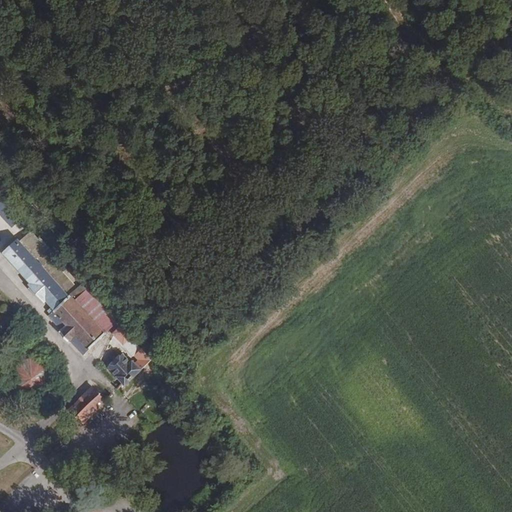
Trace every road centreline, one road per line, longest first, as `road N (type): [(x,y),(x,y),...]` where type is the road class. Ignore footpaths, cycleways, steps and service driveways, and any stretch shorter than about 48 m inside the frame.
road 1 (track): [(511,22),(166,364)]
road 2 (track): [(166,364),(240,463),(238,481),(206,511)]
